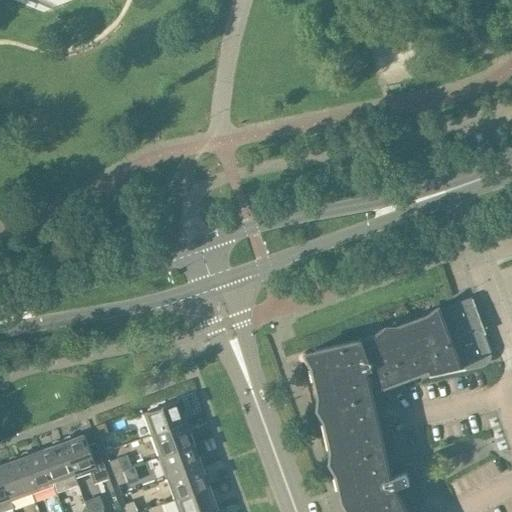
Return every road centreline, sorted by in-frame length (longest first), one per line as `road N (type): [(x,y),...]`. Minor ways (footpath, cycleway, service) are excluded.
road 1 (secondary): [(431,199),(251,226),(198,244)]
road 2 (secondary): [(211,283),(378,226),(431,199)]
road 3 (secondary): [(0,328),(127,308),(211,283)]
road 4 (secondary): [(198,244),(0,319)]
road 5 (unclassified): [(293,511),(240,362)]
road 6 (residential): [(511,355),(478,259),(511,247)]
